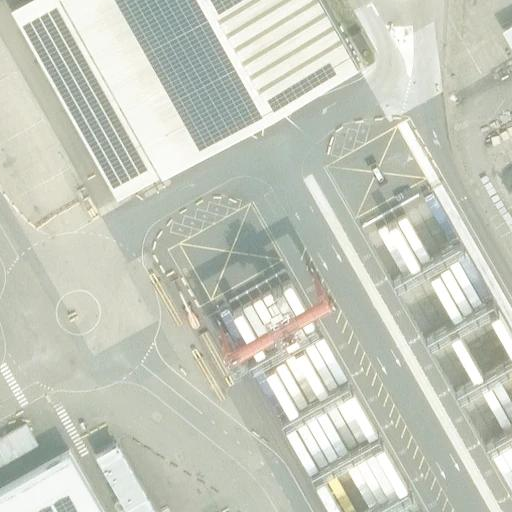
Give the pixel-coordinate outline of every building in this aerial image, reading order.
[(26,0),(10,9),(116,198),(358,62),(322,0),(26,0)] [(464,203),(500,189),(509,211),(511,209),(511,136),(447,162),(464,203)] [(58,137),(17,152),(25,174),(66,160),(58,137)] [(48,189),(66,178),(59,164),(40,175),(48,189)] [(71,191),(20,217),(32,240),(83,214),(71,191)] [(310,279),(321,309),(344,300),(332,270),(310,279)] [(302,274),(279,279),(285,308),(309,303),(302,274)] [(268,279),(247,291),(254,304),(276,293),(268,279)] [(406,397),(415,393),(405,369),(396,373),(406,397)] [(360,427),(380,418),(362,375),(336,386),(342,399),(322,408),(355,485),(380,474),(360,427)] [(421,426),(434,420),(423,394),(409,400),(421,426)] [(296,401),(271,413),(277,425),(302,412),(296,401)] [(0,452),(31,434),(19,413),(0,424),(0,452)] [(343,492),(305,417),(282,429),(320,504),(343,492)] [(100,451),(96,454),(128,511),(155,511),(116,442),(100,451)] [(102,511),(67,450),(0,487),(0,511),(102,511)] [(432,511),(426,501),(405,511),(432,511)]
